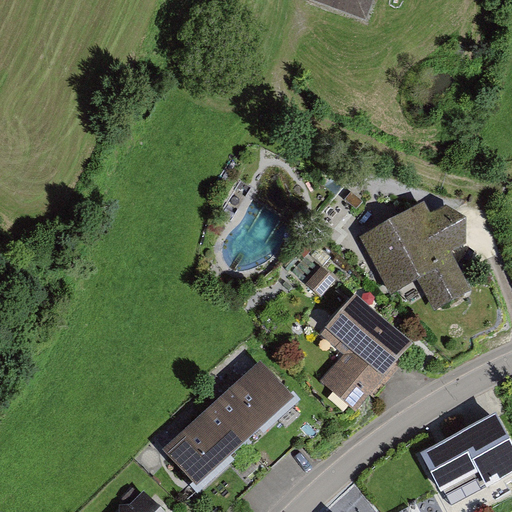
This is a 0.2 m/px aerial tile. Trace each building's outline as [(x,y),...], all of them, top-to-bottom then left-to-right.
[(306,0),(305,3),(367,25),(376,0),(306,0)] [(418,207),(358,233),(384,294),(417,279),(428,305),(457,292),(442,256),(458,248),(443,212),(424,220),(418,207)] [(320,384),(356,417),(384,387),(397,373),(414,354),(355,301),(322,337),(344,358),(320,384)] [(259,368),(210,412),(246,451),(295,407),(259,368)] [(197,496),(246,451),(210,412),(161,457),(197,496)] [(485,419),(409,454),(428,494),(464,478),(469,490),(509,471),(485,419)] [(151,511),(134,494),(115,511),(151,511)]
